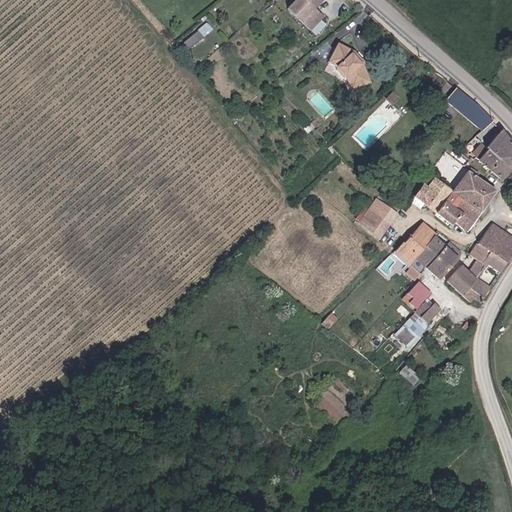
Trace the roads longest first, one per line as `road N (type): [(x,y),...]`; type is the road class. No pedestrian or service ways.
road 1 (tertiary): [(511,454),(486,338),(511,279)]
road 2 (tertiary): [(511,122),(381,0)]
road 3 (residential): [(497,214),(469,237),(415,216),(392,239)]
